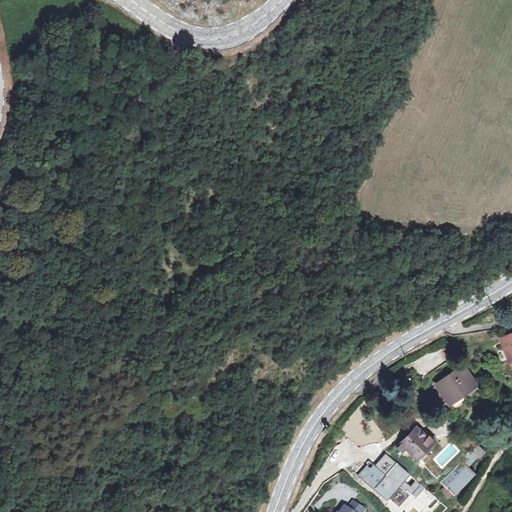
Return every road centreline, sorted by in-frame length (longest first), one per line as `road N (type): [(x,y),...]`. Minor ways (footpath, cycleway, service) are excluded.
road 1 (secondary): [(511,281),(394,349),(335,398),(293,464),(275,511)]
road 2 (secondary): [(129,0),(201,36),(242,29),(279,0)]
